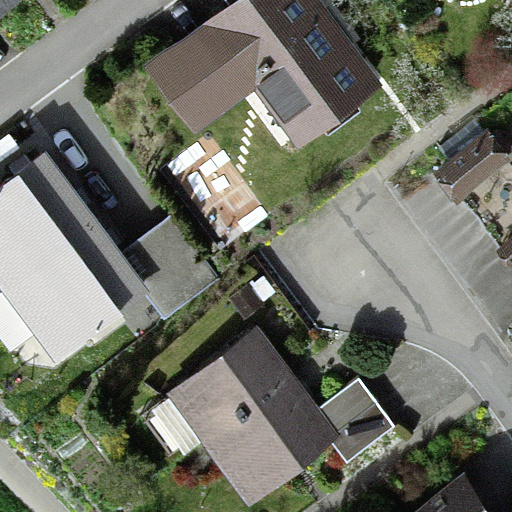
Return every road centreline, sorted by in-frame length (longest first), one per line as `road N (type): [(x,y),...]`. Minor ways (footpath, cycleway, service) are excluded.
road 1 (residential): [(511,403),(373,250),(377,190),(430,128),(511,66)]
road 2 (residential): [(0,99),(134,0)]
